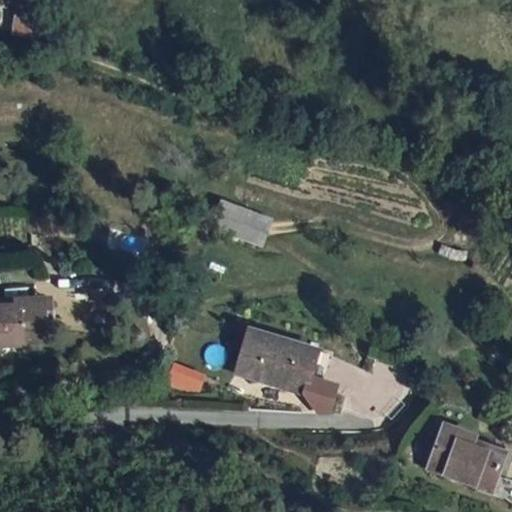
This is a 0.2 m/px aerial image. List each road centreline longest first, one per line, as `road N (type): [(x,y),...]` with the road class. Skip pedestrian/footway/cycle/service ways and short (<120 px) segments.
road 1 (track): [(0,50),(49,51),(108,66),(185,100),(480,187),(511,221)]
road 2 (tertiary): [(308,511),(180,453),(0,408)]
